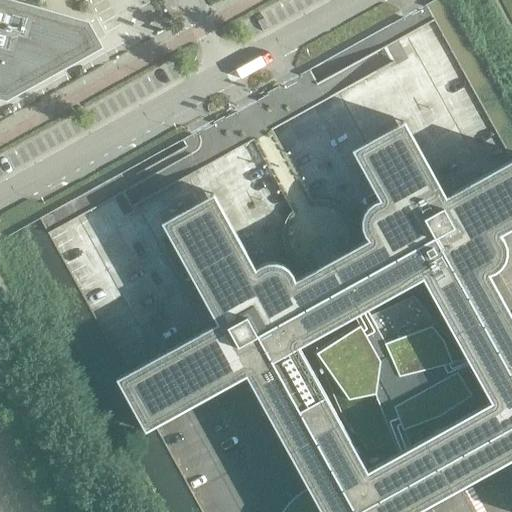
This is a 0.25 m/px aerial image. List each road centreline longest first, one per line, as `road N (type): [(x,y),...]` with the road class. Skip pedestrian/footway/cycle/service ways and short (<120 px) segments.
road 1 (unknown): [(257,123),(135,200),(119,233),(128,267),(248,511)]
road 2 (residential): [(0,201),(230,74)]
road 3 (unknown): [(511,215),(419,82),(383,72)]
road 4 (residential): [(81,511),(0,357)]
road 5 (residential): [(230,74),(368,0)]
